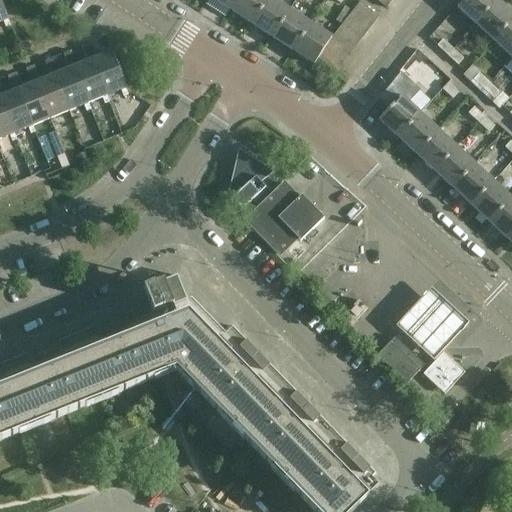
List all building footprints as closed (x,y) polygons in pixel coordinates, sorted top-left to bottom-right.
[(213,0),(230,11),(236,0),(213,0)] [(236,0),(230,11),(251,24),(266,0),(236,0)] [(272,0),(266,0),(251,24),(271,38),(289,11),(272,0)] [(463,0),(456,8),(475,26),(497,2),(494,0),(463,0)] [(511,15),(497,2),(475,26),(493,43),(511,22),(511,15)] [(359,3),(352,12),(371,27),(378,18),(359,3)] [(289,11),(271,38),(292,51),(310,24),(289,11)] [(352,12),(345,21),(363,36),(371,27),(352,12)] [(345,21),(337,31),(356,46),(363,36),(345,21)] [(511,22),(493,43),(511,59),(511,58),(511,22)] [(310,24),(292,51),(314,65),(317,60),(323,50),(330,40),(331,38),(310,24)] [(331,38),(330,40),(349,55),(356,46),(337,31),(331,38)] [(330,40),(323,50),(341,64),(349,55),(330,40)] [(436,46),(447,56),(452,50),(442,41),(436,46)] [(94,55),(89,43),(81,47),(86,59),(94,55)] [(323,50),(317,60),(334,74),(341,64),(323,50)] [(452,50),(447,56),(457,65),(462,59),(452,50)] [(68,66),(76,63),(71,51),(63,54),(68,66)] [(110,51),(91,59),(105,95),(125,87),(110,51)] [(49,74),(57,71),(52,58),(44,62),(49,74)] [(91,59),(73,67),(87,102),(105,95),(91,59)] [(30,81),(39,78),(34,66),(25,69),(30,81)] [(73,67),(54,74),(69,110),(87,102),(73,67)] [(12,89),(20,86),(15,74),(7,77),(12,89)] [(54,74),(36,82),(50,117),(69,110),(54,74)] [(432,80),(442,90),(447,84),(437,74),(432,80)] [(488,84),(478,74),(473,80),(483,89),(488,84)] [(36,82),(17,90),(32,125),(50,117),(36,82)] [(447,84),(442,90),(452,99),(457,93),(447,84)] [(488,84),(483,89),(493,99),(498,93),(488,84)] [(17,90),(0,96),(0,100),(13,132),(32,125),(17,90)] [(378,121),(397,138),(419,114),(401,97),(378,121)] [(0,100),(0,137),(13,132),(0,100)] [(468,114),(478,123),(483,117),(473,108),(468,114)] [(419,114),(397,138),(415,155),(437,131),(419,114)] [(483,117),(478,123),(488,133),(494,127),(483,117)] [(437,131),(415,155),(433,172),(455,148),(437,131)] [(223,213),(231,206),(234,203),(241,210),(265,188),(273,181),(269,177),(275,172),(243,146),(239,161),(227,203),(225,203),(223,212),(223,213)] [(455,148),(433,172),(451,189),(473,165),(455,148)] [(85,152),(75,156),(79,166),(89,161),(85,152)] [(473,165),(451,189),(469,206),(491,182),(473,165)] [(491,182),(469,206),(487,222),(509,199),(491,182)] [(283,184),(246,221),(279,255),(296,238),(300,242),(323,218),(301,195),(297,199),(283,184)] [(511,201),(509,199),(487,222),(505,239),(511,232),(511,201)] [(0,440),(153,379),(164,375),(167,373),(175,370),(313,511),(353,511),(368,498),(359,489),(375,473),(232,327),(216,343),(187,313),(185,314),(185,311),(181,302),(186,300),(182,291),(176,276),(143,289),(149,305),(153,313),(145,316),(140,318),(135,321),(131,312),(0,364),(0,440)] [(468,323),(431,288),(396,327),(433,361),(468,323)] [(366,309),(358,301),(341,318),(350,326),(366,309)] [(414,376),(424,366),(394,338),(385,347),(376,357),(406,385),(414,376)] [(463,373),(442,354),(427,369),(423,375),(444,395),(463,373)]
